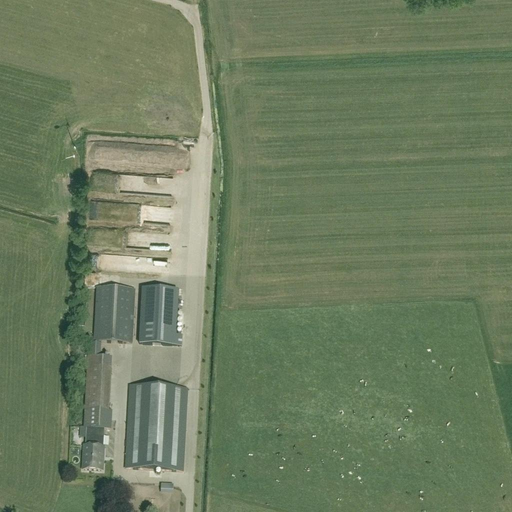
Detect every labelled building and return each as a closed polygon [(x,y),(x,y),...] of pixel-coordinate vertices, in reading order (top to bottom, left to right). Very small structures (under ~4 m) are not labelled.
[(132,346),(135,292),(98,290),(95,344),(132,346)] [(181,294),(145,292),(142,346),(184,349),(185,339),(179,339),(181,294)] [(112,361),(88,359),(84,430),(111,431),(112,413),(110,413),(112,370),(111,370),(112,361)] [(185,392),(131,389),(126,471),(181,474),(185,392)] [(102,439),(86,438),(86,448),(85,448),(83,472),(103,473),(104,449),(102,449),(102,439)]
